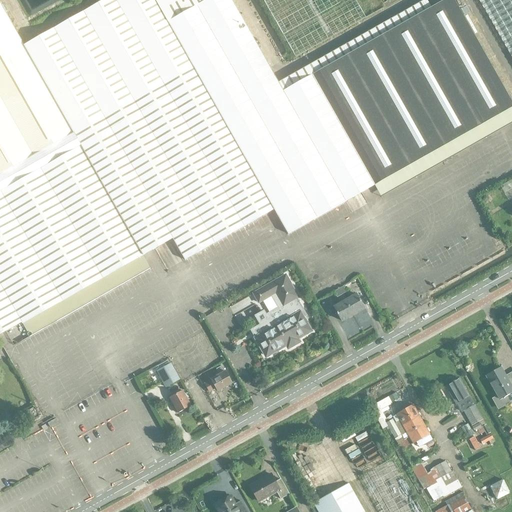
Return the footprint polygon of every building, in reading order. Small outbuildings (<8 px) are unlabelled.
[(155,0),(96,0),(22,42),(73,133),(192,65),(166,19),(155,0)] [(312,74),(281,92),(228,0),(200,0),(166,19),(192,65),(273,209),(287,234),(374,185),(312,74)] [(354,0),(262,0),(295,58),(365,18),(354,0)] [(511,123),(511,103),(453,0),(444,0),(312,74),(374,185),(381,197),(511,123)] [(511,0),(478,0),(511,59),(511,0)] [(22,42),(0,3),(0,173),(73,133),(22,42)] [(273,209),(192,65),(73,133),(142,256),(172,239),(184,260),(273,209)] [(142,256),(73,133),(0,173),(0,285),(22,324),(142,256)] [(256,338),(266,356),(286,345),(288,348),(299,342),(297,338),(310,331),(303,318),(307,315),(297,298),(298,297),(285,275),(253,293),(259,303),(272,295),(279,308),(266,315),(268,319),(260,324),(264,333),(256,338)] [(0,335),(22,324),(0,285),(0,335)] [(340,303),(333,306),(342,321),(353,315),(344,300),(338,289),(333,292),(340,303)] [(344,300),(353,315),(364,308),(355,294),(344,300)] [(155,367),(157,371),(156,371),(166,387),(180,379),(171,363),(169,364),(167,360),(155,367)] [(211,380),(204,383),(209,392),(216,388),(217,391),(231,383),(222,366),(213,371),(216,376),(210,379),(211,380)] [(506,377),(501,369),(502,369),(502,368),(482,380),(487,377),(498,396),(493,399),(498,408),(511,400),(511,372),(509,375),(506,377)] [(466,398),(469,396),(459,378),(447,385),(451,391),(449,392),(455,404),(456,404),(461,411),(466,407),(464,403),(467,401),(466,398)] [(182,390),(169,398),(177,413),(190,406),(182,390)] [(399,420),(409,437),(413,444),(430,435),(413,404),(396,414),(399,420)] [(482,419),(474,405),(463,411),(463,412),(471,426),(482,419)] [(50,428),(58,423),(55,419),(48,423),(50,428)] [(406,439),(409,437),(399,420),(394,423),(392,419),(386,423),(402,450),(409,445),(406,439)] [(479,422),(471,427),(474,431),(481,427),(479,422)] [(480,440),(482,444),(493,438),(491,434),(480,440)] [(474,436),(469,439),(475,450),(480,447),(474,436)] [(428,457),(421,462),(412,466),(411,467),(424,490),(426,488),(434,501),(443,496),(444,497),(462,487),(452,470),(451,471),(445,460),(434,467),(428,457)] [(280,499),(289,494),(281,479),(275,482),(271,474),(249,486),(259,503),(276,493),(280,499)] [(369,482),(383,511),(424,511),(410,481),(395,488),(391,480),(394,479),(392,474),(377,481),(376,478),(369,482)] [(496,500),(509,493),(502,480),(489,486),(496,500)] [(317,511),(364,511),(348,483),(313,503),(317,511)] [(471,511),(465,499),(462,492),(445,501),(447,505),(435,511),(434,511),(471,511)] [(247,511),(244,506),(238,510),(230,496),(214,505),(218,511),(247,511)]
